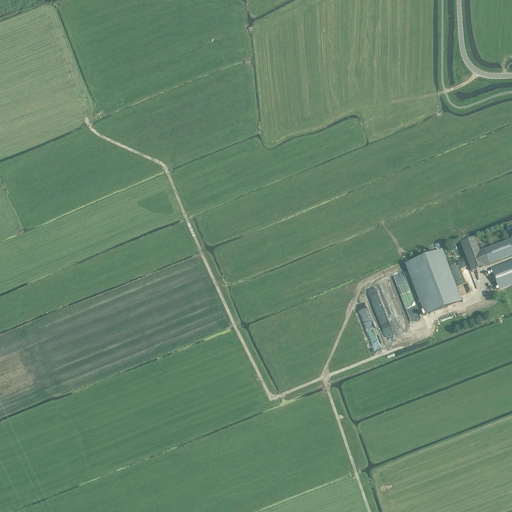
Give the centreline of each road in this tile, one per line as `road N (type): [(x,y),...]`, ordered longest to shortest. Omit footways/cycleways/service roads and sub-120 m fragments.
road 1 (track): [(86,121),(165,166),(271,398),(323,377)]
road 2 (track): [(402,253),(406,261),(362,284),(323,377),(404,346),(426,319)]
road 3 (track): [(342,109),(439,93),(476,72)]
